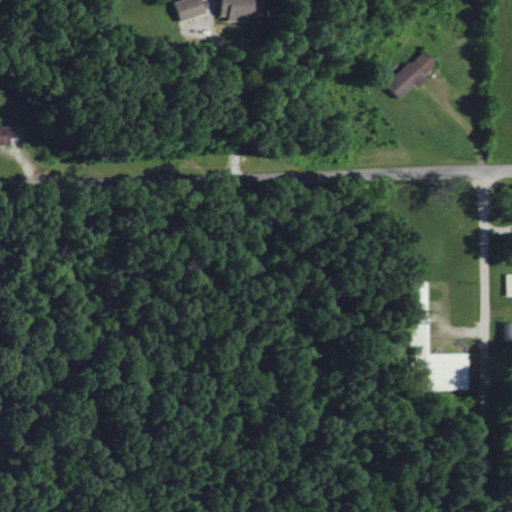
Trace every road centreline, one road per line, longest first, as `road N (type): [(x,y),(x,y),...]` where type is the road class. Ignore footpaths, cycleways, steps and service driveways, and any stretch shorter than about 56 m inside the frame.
road 1 (residential): [(0,183),(511,167)]
road 2 (residential): [(483,511),(481,168)]
